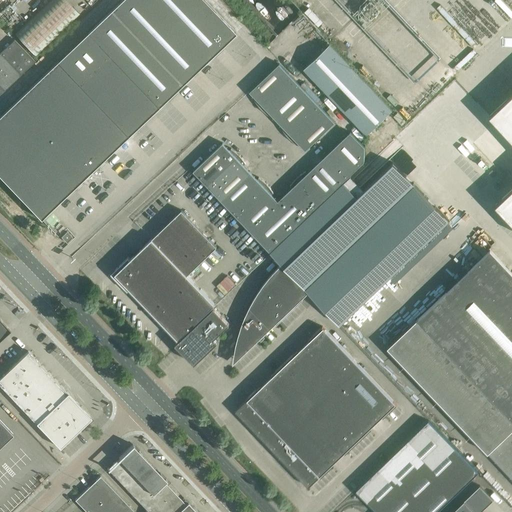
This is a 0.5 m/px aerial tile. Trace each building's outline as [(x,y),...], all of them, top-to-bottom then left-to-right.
[(59,61),(0,116),(0,175),(41,219),(42,217),(42,216),(158,105),(233,34),(234,34),(236,33),(204,0),(122,0),(88,32),(109,54),(79,82),(59,61)] [(66,0),(50,0),(15,34),(36,55),(80,14),(66,0)] [(0,94),(35,60),(14,38),(0,52),(0,94)] [(330,44),(304,70),(357,126),(365,134),(388,112),(391,109),(330,44)] [(279,63),(249,91),(256,99),(255,100),(254,100),(257,105),(261,109),(293,78),(279,63)] [(270,114),(277,121),(307,93),(293,78),(261,109),(265,112),(269,116),(269,115),(270,114)] [(285,134),(288,138),(320,107),(307,93),(277,121),(284,128),(283,129),(282,129),(285,134)] [(511,188),(495,205),(511,222),(511,93),(489,115),(511,139),(511,188)] [(292,141),(297,145),(297,144),(298,142),(305,150),(335,122),(320,107),(288,138),(292,141)] [(364,161),(364,157),(364,147),(350,132),(328,153),(349,175),(364,161)] [(222,143),(193,171),(207,186),(239,155),(235,151),(231,148),(230,149),(231,149),(222,143)] [(335,189),(349,175),(328,153),(313,167),(335,189)] [(207,186),(221,200),(250,172),(243,165),(245,164),(243,159),(239,155),(207,186)] [(270,252),(280,262),(308,292),(339,325),(448,221),(392,162),(357,196),(343,182),(270,252)] [(299,195),(313,210),(335,189),(313,167),(306,173),(305,172),(306,172),(305,171),(301,174),(296,178),(306,188),(299,195)] [(250,172),(221,200),(234,215),(267,184),(263,180),(258,177),(258,178),(257,179),(250,172)] [(269,251),(313,210),(299,195),(306,188),(296,178),(293,182),(290,186),(291,186),(292,187),(278,201),(248,229),(269,251)] [(234,215),(248,229),(278,201),(271,194),(272,193),(273,193),(270,188),(267,184),(234,215)] [(128,257),(115,269),(111,274),(115,278),(127,291),(129,289),(178,339),(215,304),(187,275),(216,247),(181,210),(152,239),(152,238),(130,259),(128,257)] [(67,231),(61,237),(66,242),(72,237),(67,231)] [(388,347),(456,418),(464,409),(497,442),(487,452),(511,477),(511,274),(489,251),(442,295),(388,347)] [(290,312),(299,303),(303,299),(302,298),(308,292),(280,262),(272,272),(264,282),(290,312)] [(256,294),(249,306),(270,329),(275,323),(276,324),(290,312),(264,282),(256,294)] [(235,345),(234,355),(233,364),(270,329),(249,306),(245,316),(241,326),(238,335),(235,345)] [(213,307),(175,344),(194,364),(217,341),(214,338),(229,324),(213,307)] [(0,338),(10,329),(0,318),(0,338)] [(309,341),(304,346),(333,376),(352,358),(322,326),(308,339),(309,341)] [(298,351),(297,350),(284,363),(314,394),(333,376),(304,346),(298,351)] [(0,377),(0,384),(60,447),(91,417),(28,351),(0,377)] [(383,418),(394,407),(396,404),(352,358),(333,376),(376,422),(381,416),(383,418)] [(272,377),(266,382),(295,412),(314,394),(284,363),(270,375),(272,377)] [(333,376),(314,394),(358,441),(372,428),(370,427),(376,422),(333,376)] [(259,386),(246,398),(276,430),(295,412),(266,382),(261,387),(259,386)] [(344,452),(345,453),(358,441),(314,394),(295,412),(338,457),(344,452)] [(271,448),(306,484),(308,487),(319,476),(320,477),(276,430),(246,398),(246,399),(247,400),(235,411),(265,442),(267,440),(273,446),(271,448)] [(295,412),(276,430),(320,477),(334,464),(333,463),(338,457),(295,412)] [(0,445),(13,434),(0,419),(0,445)] [(428,420),(356,490),(376,511),(436,511),(478,472),(428,420)] [(141,504),(165,481),(167,480),(133,444),(107,469),(108,469),(141,504)] [(134,511),(100,476),(75,500),(86,511),(134,511)] [(186,504),(175,493),(165,481),(141,504),(146,509),(149,511),(178,511),(189,503),(188,502),(186,504)] [(480,511),(493,500),(479,485),(451,511),(480,511)] [(197,511),(189,503),(178,511),(197,511)]
